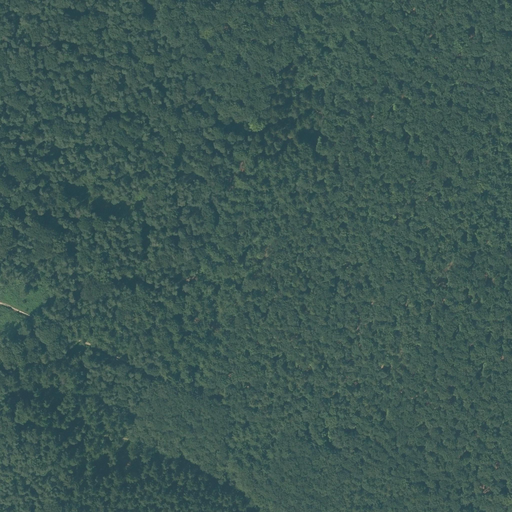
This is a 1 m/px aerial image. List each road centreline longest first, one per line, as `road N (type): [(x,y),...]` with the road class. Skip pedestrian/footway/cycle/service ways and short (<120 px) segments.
road 1 (track): [(305,0),(157,354)]
road 2 (track): [(341,511),(324,369),(335,299),(338,150)]
road 3 (track): [(258,115),(511,219)]
road 4 (track): [(76,324),(28,365),(29,392),(39,402),(129,427)]
road 5 (track): [(129,427),(214,463),(271,511)]
